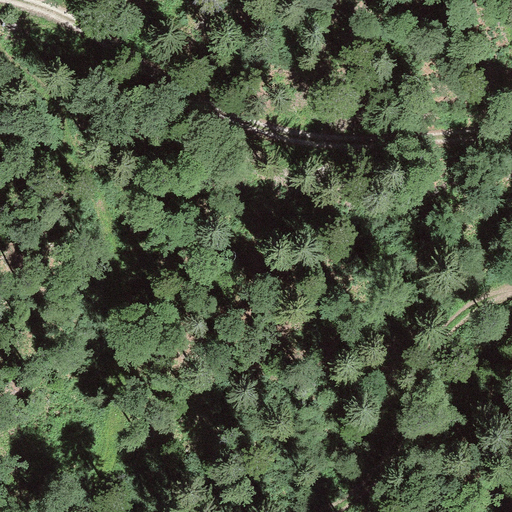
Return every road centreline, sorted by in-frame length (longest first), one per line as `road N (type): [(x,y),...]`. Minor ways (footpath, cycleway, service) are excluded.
road 1 (track): [(511,138),(350,144),(259,130),(197,103),(56,15),(13,0)]
road 2 (track): [(323,511),(392,461),(431,354),(450,328),(511,294)]
